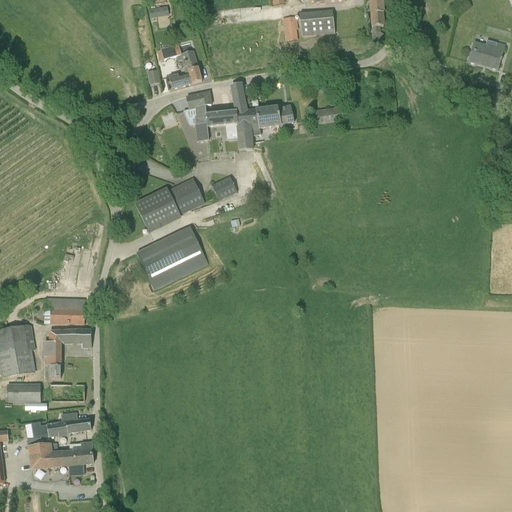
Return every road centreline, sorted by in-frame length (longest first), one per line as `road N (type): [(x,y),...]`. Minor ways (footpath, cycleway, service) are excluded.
road 1 (unclassified): [(104,511),(95,317),(117,216)]
road 2 (unclassified): [(162,100),(367,62),(391,37),(392,0)]
road 3 (unclassified): [(511,102),(464,89),(438,69),(408,0)]
road 4 (unclassified): [(117,216),(129,147),(162,100)]
